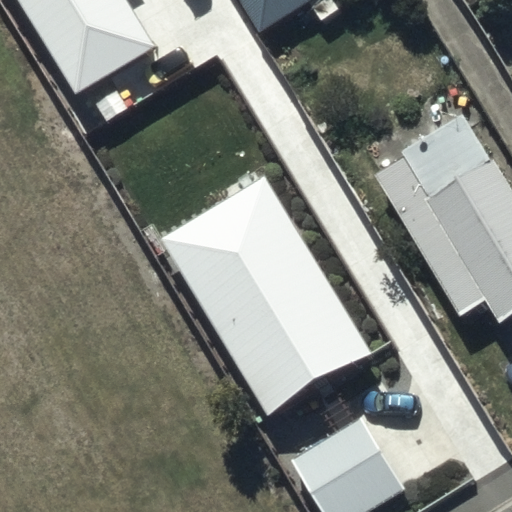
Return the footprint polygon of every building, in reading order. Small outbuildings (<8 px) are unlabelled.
[(18,0),(84,110),(165,62),(128,0),(18,0)] [(235,0),(266,49),(339,7),(334,0),(235,0)] [(511,347),(511,201),(469,132),(380,187),(471,335),(492,322),(508,350),(511,347)] [(272,190),(170,253),(280,429),(382,366),(272,190)] [(419,511),(369,435),(299,481),(319,511),(419,511)]
